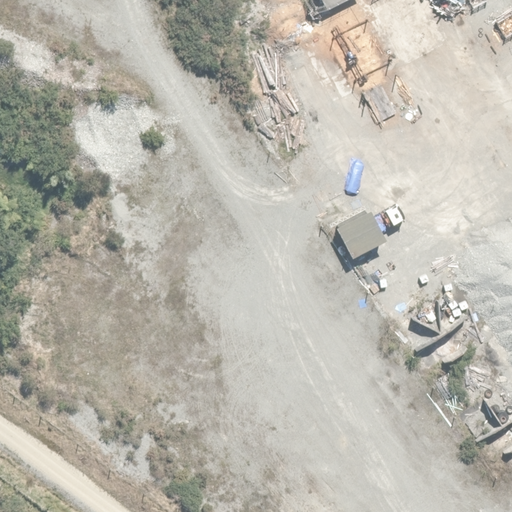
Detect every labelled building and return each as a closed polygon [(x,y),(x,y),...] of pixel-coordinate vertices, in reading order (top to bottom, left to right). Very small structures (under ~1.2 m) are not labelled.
[(335,0),(315,0),(321,8),(335,0)] [(372,41),(359,16),(313,41),(323,59),(327,66),(372,41)] [(327,66),(323,59),(303,71),(324,110),(345,99),(327,66)] [(479,339),(463,320),(414,359),(429,378),(479,339)] [(511,418),(511,399),(503,387),(463,415),(481,440),(511,418)] [(511,445),(511,418),(481,440),(493,459),(511,445)]
